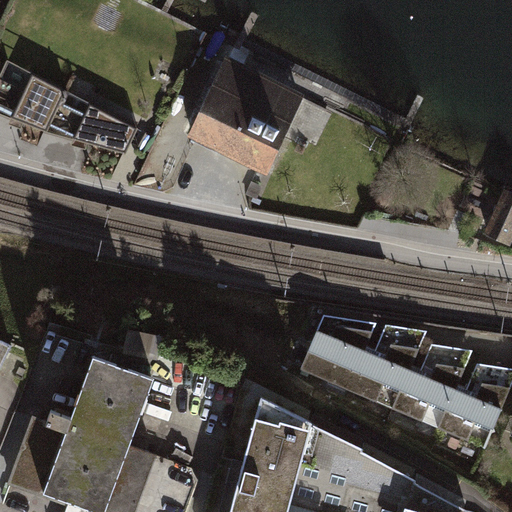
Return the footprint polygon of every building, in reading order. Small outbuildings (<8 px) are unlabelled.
[(221,53),(182,134),(190,138),(252,169),(263,174),(284,128),(301,92),(221,53)] [(67,88),(8,60),(0,78),(0,109),(47,131),(50,124),(61,101),(67,88)] [(61,101),(50,124),(76,136),(126,149),(137,126),(92,105),(87,115),(61,101)] [(511,192),(500,187),(481,232),(511,245),(511,192)] [(371,350),(362,347),(344,387),(390,407),(406,367),(421,330),(381,323),(371,350)] [(326,333),(312,327),(295,368),(344,387),(362,347),(369,329),(331,324),(326,333)] [(0,371),(14,343),(0,336),(0,371)] [(416,370),(406,367),(390,407),(435,425),(452,385),(467,351),(426,345),(416,370)] [(2,482),(35,492),(95,511),(97,511),(118,446),(120,440),(144,372),(84,351),(58,425),(26,413),(2,482)] [(464,390),(452,385),(435,425),(482,443),(511,372),(511,368),(472,363),(464,390)] [(307,421),(254,392),(217,511),(466,511),(467,511),(412,481),(409,477),(344,441),(307,421)]
